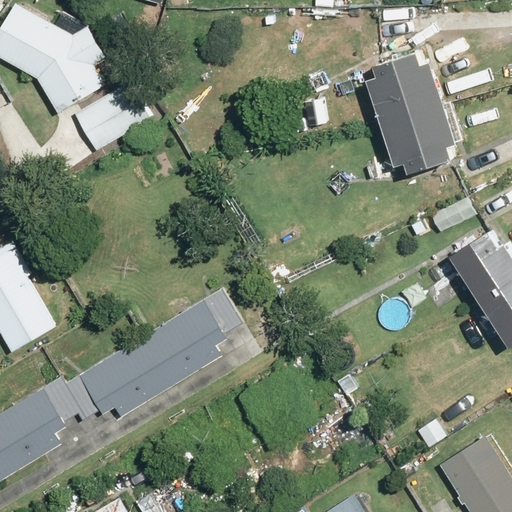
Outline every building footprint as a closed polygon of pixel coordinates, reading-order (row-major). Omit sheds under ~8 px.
[(82,34),(24,1),(0,42),(0,53),(45,80),(67,112),(117,80),(105,62),(122,51),(102,21),(82,34)] [(431,48),(391,62),(395,75),(383,79),(410,162),(420,158),(426,175),(468,161),(462,144),(472,141),(446,63),(437,66),(431,48)] [(158,115),(135,79),(79,113),(101,149),(158,115)] [(483,215),(472,192),(435,210),(446,233),(483,215)] [(511,237),(504,225),(462,251),(511,329),(511,237)] [(20,243),(0,254),(0,313),(1,313),(22,349),(67,322),(20,243)] [(71,382),(66,373),(0,412),(0,479),(71,436),(64,425),(85,412),(90,419),(122,399),(132,415),(242,348),(211,297),(71,382)] [(294,367),(249,396),(274,434),(319,405),(294,367)] [(511,511),(511,458),(492,424),(443,453),(477,511),(511,511)] [(375,511),(363,491),(329,511),(375,511)] [(140,511),(131,494),(97,511),(140,511)]
